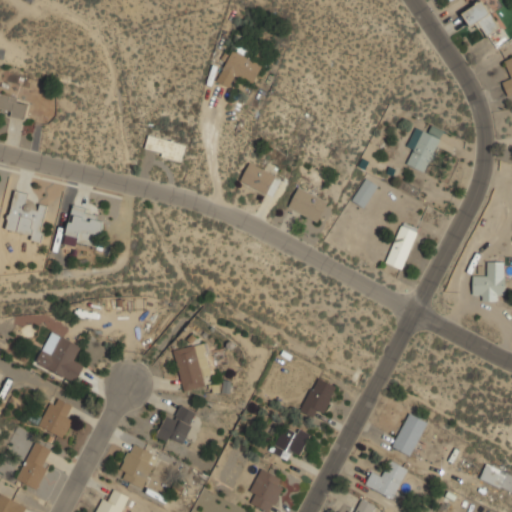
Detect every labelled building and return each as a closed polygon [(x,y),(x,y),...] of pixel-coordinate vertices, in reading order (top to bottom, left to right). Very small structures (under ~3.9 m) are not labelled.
[(484,34),(496,29),(485,1),(462,10),(469,28),(480,23),(484,34)] [(217,80),(229,86),(234,76),(251,84),(262,64),(233,49),(217,80)] [(511,57),(504,60),(511,78),(502,82),(508,95),(511,93),(511,57)] [(0,112),(24,118),(28,98),(0,92),(0,112)] [(422,129),(406,163),(425,172),(444,131),(433,126),(430,132),(422,129)] [(185,144),(148,136),(145,151),(182,159),(185,144)] [(282,178),(249,161),(240,181),(273,197),(282,178)] [(352,200),(364,207),(378,184),(365,177),(352,200)] [(318,222),(328,201),(298,186),(288,207),(318,222)] [(40,243),(48,206),(29,203),(31,193),(14,190),(5,230),(31,235),(30,241),(40,243)] [(96,219),(98,210),(72,204),(63,241),(97,249),(104,220),(96,219)] [(385,262),(402,269),(420,229),(403,222),(385,262)] [(472,295),(506,295),(506,275),(472,275),(472,295)] [(83,346),(51,330),(35,363),(75,382),(84,365),(75,361),(83,346)] [(204,387),(202,376),(211,374),(205,342),(173,348),(182,391),(204,387)] [(316,409),(324,413),(337,386),(317,376),(300,411),(313,417),(316,409)] [(38,425),(62,438),(74,418),(66,413),(71,404),(54,395),(38,425)] [(168,412),(156,434),(179,447),(198,413),(181,404),(175,416),(168,412)] [(391,445),(409,455),(429,423),(411,412),(391,445)] [(287,460),(292,451),(300,455),(311,435),(287,421),(270,450),(287,460)] [(36,489),(55,451),(35,441),(16,479),(36,489)] [(128,471),(124,480),(143,489),(158,455),(132,443),(120,468),(128,471)] [(381,475),(372,471),(365,485),(393,499),(408,468),(389,459),(381,475)] [(511,491),(511,475),(487,463),(480,477),(511,491)] [(251,492),(256,494),(252,505),(273,511),(282,485),(278,484),(281,475),(259,468),(251,492)] [(95,511),(121,511),(130,497),(109,486),(95,511)] [(23,511),(27,506),(0,492),(0,511),(23,511)] [(346,511),(376,511),(379,506),(362,499),(358,510),(349,506),(346,511)]
